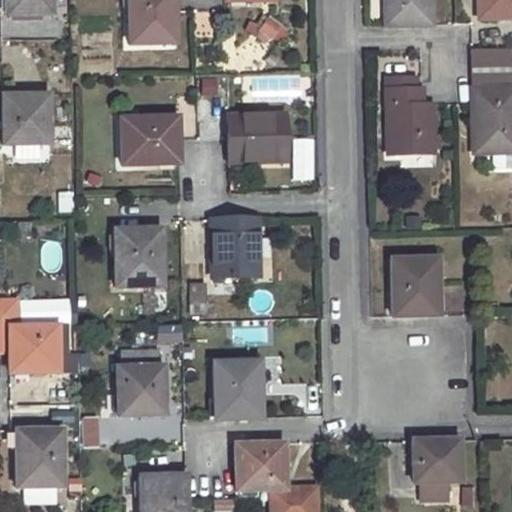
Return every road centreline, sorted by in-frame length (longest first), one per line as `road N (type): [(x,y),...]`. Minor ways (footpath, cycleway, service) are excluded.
road 1 (residential): [(342,201),(344,435)]
road 2 (residential): [(199,149),(201,206),(342,201)]
road 3 (residential): [(344,435),(206,436),(206,478)]
road 4 (residential): [(511,429),(344,435)]
road 5 (residential): [(340,39),(342,201)]
road 6 (residential): [(447,81),(447,40),(340,39)]
